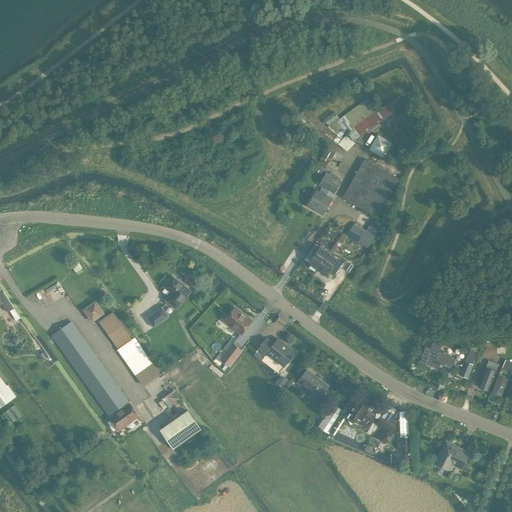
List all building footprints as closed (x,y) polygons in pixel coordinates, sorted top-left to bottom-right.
[(355,143),(353,141),(405,104),(399,95),(377,110),(367,98),(328,127),(303,110),(294,123),(330,147),(333,142),(337,145),(338,144),(347,151),(355,143)] [(369,149),(384,158),(393,143),(377,134),(369,149)] [(321,175),(336,152),(328,147),(313,170),(321,175)] [(342,198),(377,218),(399,179),(365,159),(342,198)] [(316,189),(307,206),(323,215),(333,199),(332,198),(334,194),(342,180),(326,171),(319,185),(321,187),(319,191),(316,189)] [(355,224),(347,236),(358,242),(365,230),(355,224)] [(365,230),(358,242),(368,248),(375,236),(366,231),(365,230)] [(330,251),(321,245),(320,247),(315,244),(306,257),(310,260),(308,263),(318,269),(330,251)] [(360,245),(356,252),(363,257),(367,249),(360,245)] [(334,276),(343,263),(344,261),(330,251),(318,269),(327,276),(329,273),(334,276)] [(70,263),(75,272),(82,268),(77,259),(70,263)] [(165,285),(164,287),(171,293),(165,300),(176,309),(191,291),(172,276),(170,279),(167,280),(165,283),(165,285)] [(3,291),(2,292),(0,293),(0,303),(2,303),(8,312),(14,308),(3,291)] [(92,322),(105,313),(96,300),(83,310),(92,322)] [(162,307),(147,318),(154,327),(168,316),(162,307)] [(224,320),(241,334),(251,321),(234,307),(224,320)] [(118,349),(132,339),(113,312),(99,321),(118,349)] [(51,335),(109,416),(129,401),(71,321),(51,335)] [(159,373),(158,371),(135,337),(132,339),(118,349),(117,350),(142,385),(159,373)] [(295,352),(277,338),(273,344),(266,338),(257,349),(266,355),(267,354),(284,367),(295,352)] [(230,368),(243,350),(232,342),(219,359),(230,368)] [(425,347),(419,361),(438,368),(440,363),(451,368),(454,360),(447,354),(443,353),(439,352),(441,346),(432,343),(430,349),(425,347)] [(263,357),(256,351),(253,355),(260,361),(263,357)] [(463,360),(472,364),(475,354),(471,352),(467,351),(463,360)] [(502,368),(502,369),(511,372),(511,362),(505,359),(502,368)] [(483,375),(479,387),(489,390),(491,391),(496,377),(494,377),(499,364),(489,360),(485,369),(483,369),(482,373),(483,375)] [(465,362),(459,376),(468,379),(473,365),(465,362)] [(491,391),(502,396),(508,379),(511,380),(511,378),(511,372),(502,369),(501,368),(498,375),(497,375),(496,377),(491,391)] [(329,385),(307,369),(297,382),(319,399),(329,385)] [(281,388),(287,381),(281,376),(275,384),(281,388)] [(0,407),(15,396),(7,385),(6,386),(0,377),(0,407)] [(358,400),(347,418),(385,442),(395,427),(394,426),(397,421),(391,417),(388,423),(388,422),(387,424),(375,416),(375,415),(367,410),(369,407),(358,400)] [(121,429),(122,429),(123,430),(126,428),(126,426),(140,416),(136,412),(130,403),(111,417),(120,430),(121,429)] [(5,411),(12,422),(23,414),(16,404),(5,411)] [(325,415),(318,426),(323,430),(328,434),(340,416),(330,408),(325,415)] [(188,410),(160,430),(173,448),(201,429),(188,410)] [(409,461),(408,437),(400,437),(401,454),(392,454),(392,462),(409,461)] [(452,464),(462,469),(470,453),(446,441),(436,463),(449,469),(452,464)] [(364,450),(371,453),(374,447),(367,444),(364,450)]
